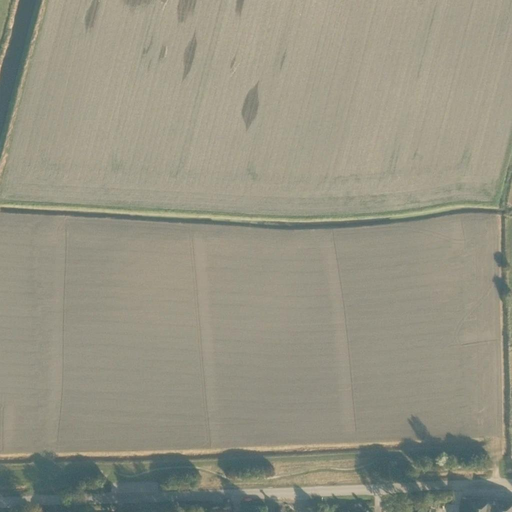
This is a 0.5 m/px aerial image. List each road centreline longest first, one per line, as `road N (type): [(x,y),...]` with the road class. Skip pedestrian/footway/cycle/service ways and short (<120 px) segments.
road 1 (unclassified): [(0,501),(274,494)]
road 2 (unclassified): [(274,494),(511,483)]
